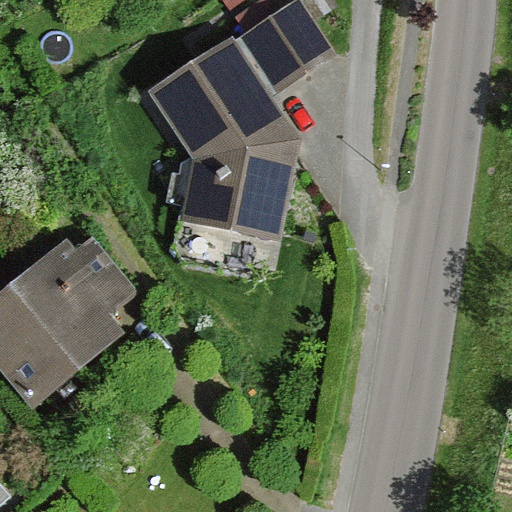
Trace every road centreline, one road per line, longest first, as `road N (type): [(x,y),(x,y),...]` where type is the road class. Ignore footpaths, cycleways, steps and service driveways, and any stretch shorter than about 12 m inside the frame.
road 1 (residential): [(366,0),(357,177),(363,205),(431,271)]
road 2 (primary): [(431,271),(463,0)]
road 3 (primary): [(385,511),(431,271)]
